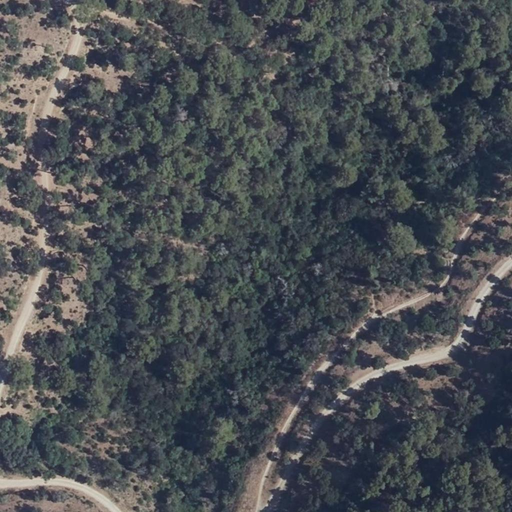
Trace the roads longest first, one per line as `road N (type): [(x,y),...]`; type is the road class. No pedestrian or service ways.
road 1 (track): [(64,0),(77,8),(80,25),(56,110),(45,263),(0,380)]
road 2 (track): [(259,511),(346,395),(382,372),(449,356),(511,263)]
road 3 (track): [(0,485),(66,482),(118,511)]
